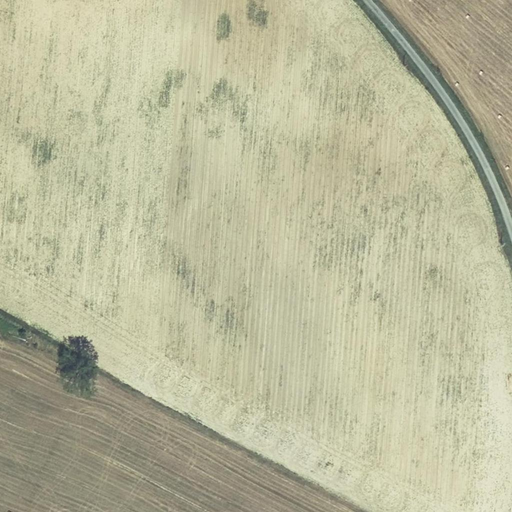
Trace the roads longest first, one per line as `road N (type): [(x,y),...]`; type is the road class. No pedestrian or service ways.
road 1 (track): [(0,316),(361,511)]
road 2 (unclassified): [(368,0),(445,96),(511,229)]
